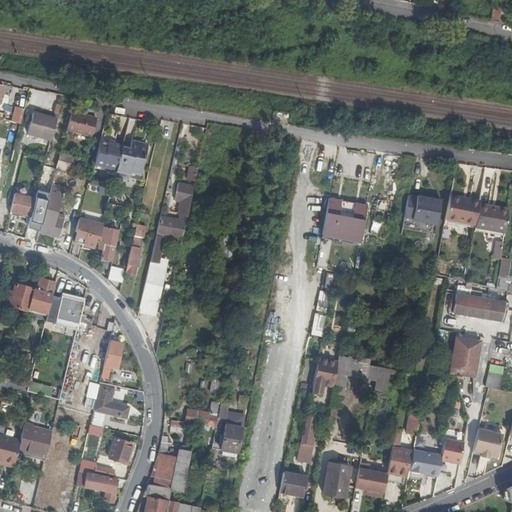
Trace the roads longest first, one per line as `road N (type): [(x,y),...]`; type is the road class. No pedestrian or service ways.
road 1 (residential): [(123,511),(151,422),(150,371),(107,297),(62,261),(0,243)]
road 2 (track): [(270,511),(321,244)]
road 3 (residential): [(327,0),(511,36)]
road 4 (unknown): [(308,511),(321,456),(353,388)]
